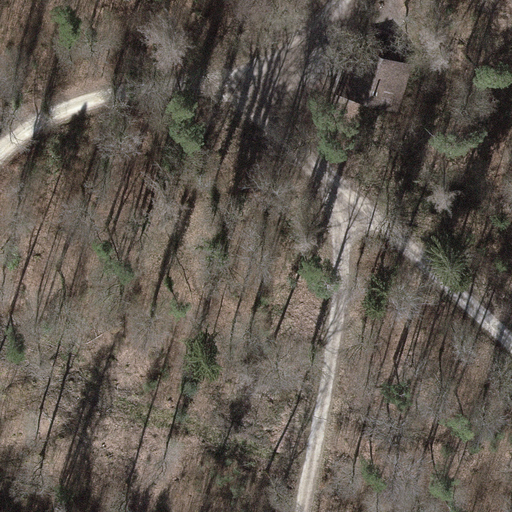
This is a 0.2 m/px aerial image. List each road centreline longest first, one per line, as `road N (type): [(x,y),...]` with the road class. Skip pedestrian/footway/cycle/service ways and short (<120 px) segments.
road 1 (track): [(511,337),(232,78)]
road 2 (track): [(351,188),(297,511)]
road 3 (track): [(232,78),(109,100),(0,142)]
road 4 (track): [(336,0),(315,29),(232,78)]
